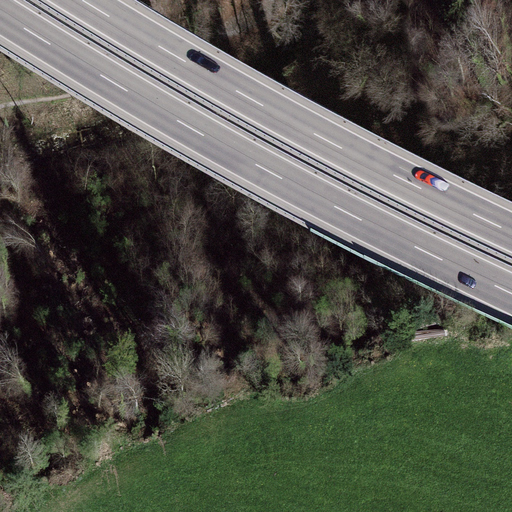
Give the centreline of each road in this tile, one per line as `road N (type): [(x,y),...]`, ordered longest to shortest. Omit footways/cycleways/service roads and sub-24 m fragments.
road 1 (motorway): [(0,13),(274,175),(511,293)]
road 2 (motorway): [(511,232),(317,135),(82,0)]
